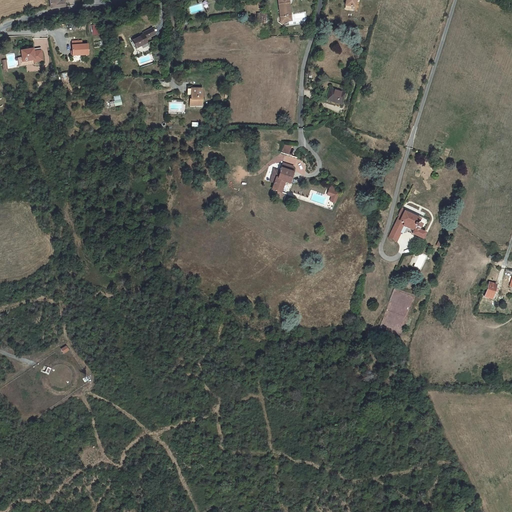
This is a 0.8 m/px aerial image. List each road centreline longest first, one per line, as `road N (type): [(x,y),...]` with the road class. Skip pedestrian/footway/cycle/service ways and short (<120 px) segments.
road 1 (residential): [(320,0),(301,66),(299,125)]
road 2 (unclassified): [(120,0),(0,28)]
